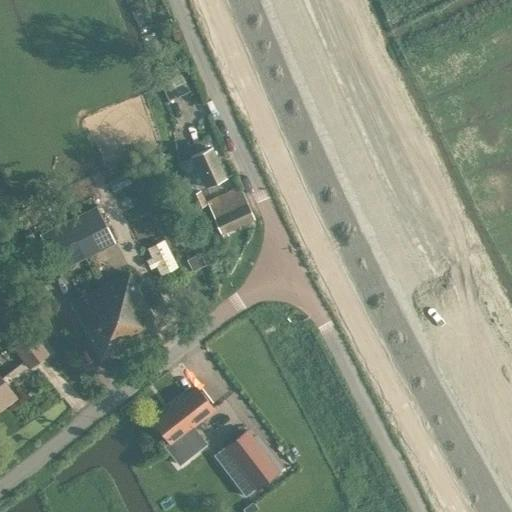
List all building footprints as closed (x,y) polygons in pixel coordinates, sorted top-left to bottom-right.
[(171,65),(160,69),(168,88),(179,83),(171,65)] [(132,109),(157,99),(145,69),(87,91),(105,140),(139,127),(132,109)] [(178,139),(177,139),(179,149),(190,181),(200,177),(207,174),(211,172),(227,165),(213,134),(212,134),(207,125),(201,126),(196,128),(191,131),(187,133),(182,136),(178,139)] [(126,159),(108,168),(113,178),(131,170),(126,159)] [(241,174),(217,185),(207,189),(221,221),(255,206),(241,174)] [(200,177),(190,181),(197,195),(207,191),(200,177)] [(98,194),(83,202),(99,236),(114,228),(98,194)] [(43,221),(60,255),(85,243),(67,209),(43,221)] [(187,213),(174,220),(181,234),(194,227),(187,213)] [(151,244),(146,247),(151,256),(156,253),(161,262),(178,254),(164,226),(147,234),(151,244)] [(202,237),(189,244),(196,256),(208,249),(202,237)] [(130,260),(101,274),(129,331),(159,317),(130,260)] [(100,346),(129,331),(101,274),(71,289),(100,346)] [(30,354),(48,341),(30,317),(12,331),(30,354)] [(4,392),(15,384),(0,364),(0,386),(0,387),(4,392)] [(197,375),(154,408),(170,429),(168,431),(182,449),(208,428),(194,410),(213,395),(197,375)] [(249,416),(225,433),(244,458),(234,465),(246,482),(279,458),(249,416)]
